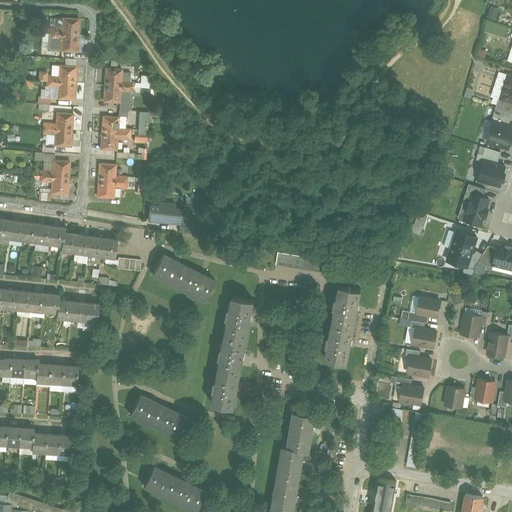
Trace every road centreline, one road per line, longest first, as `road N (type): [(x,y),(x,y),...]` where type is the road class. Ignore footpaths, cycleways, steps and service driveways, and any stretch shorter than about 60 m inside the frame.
road 1 (residential): [(78,209),(92,15),(85,8),(0,4)]
road 2 (residential): [(354,464),(383,284)]
road 3 (residential): [(354,464),(511,492)]
